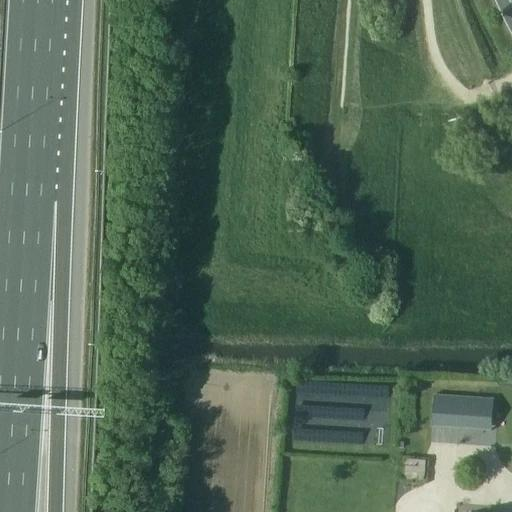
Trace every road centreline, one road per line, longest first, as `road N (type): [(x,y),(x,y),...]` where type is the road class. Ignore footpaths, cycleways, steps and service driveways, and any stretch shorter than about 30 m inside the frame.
road 1 (motorway): [(54,511),(55,378),(25,200)]
road 2 (motorway): [(4,511),(25,200)]
road 3 (motorway): [(25,200),(39,0)]
road 4 (track): [(511,81),(467,99),(445,77),(428,0)]
